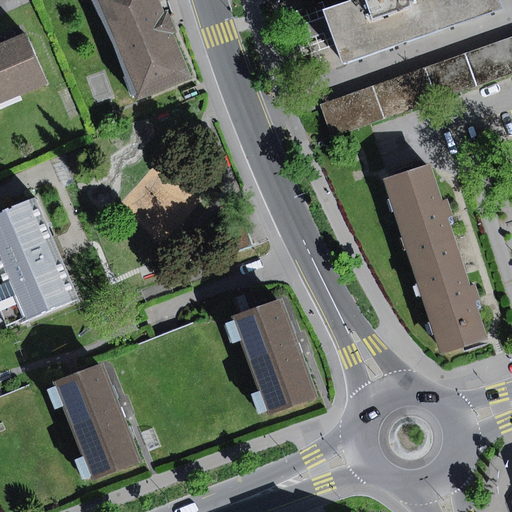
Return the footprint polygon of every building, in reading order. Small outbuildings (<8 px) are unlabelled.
[(94,0),(134,99),(189,78),(172,34),(177,32),(173,20),(169,9),(165,11),(160,0),(94,0)] [(371,0),(372,1),(332,14),(348,62),(505,11),(501,0),(371,0)] [(0,45),(0,104),(48,84),(27,34),(0,45)] [(511,38),(321,105),(333,137),(511,74),(511,38)] [(384,180),(412,267),(461,251),(450,218),(454,216),(451,207),(449,200),(443,202),(431,164),(384,180)] [(0,260),(1,260),(11,282),(0,286),(0,312),(6,327),(26,319),(28,324),(80,302),(58,248),(37,198),(0,213),(0,260)] [(243,217),(215,227),(226,256),(254,246),(243,217)] [(472,285),(461,251),(412,267),(441,355),(489,340),(476,301),(481,299),(478,292),(476,284),(472,285)] [(283,299),(233,316),(268,417),(318,400),(299,346),(283,299)] [(104,364),(54,383),(93,481),(143,461),(122,410),(104,364)]
